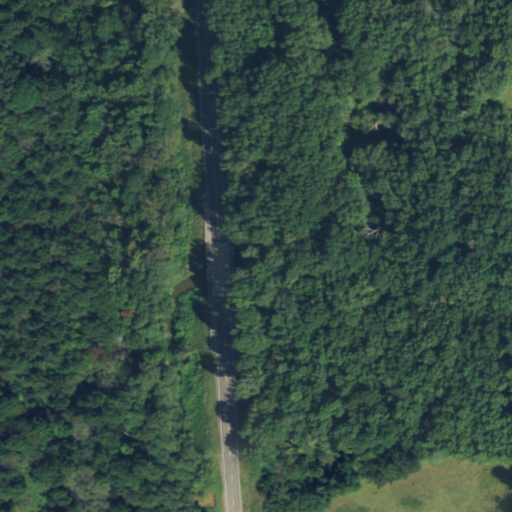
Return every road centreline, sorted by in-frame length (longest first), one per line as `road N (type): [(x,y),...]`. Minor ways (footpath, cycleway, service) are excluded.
road 1 (tertiary): [(213,251),(207,0)]
road 2 (tertiary): [(233,511),(215,299)]
